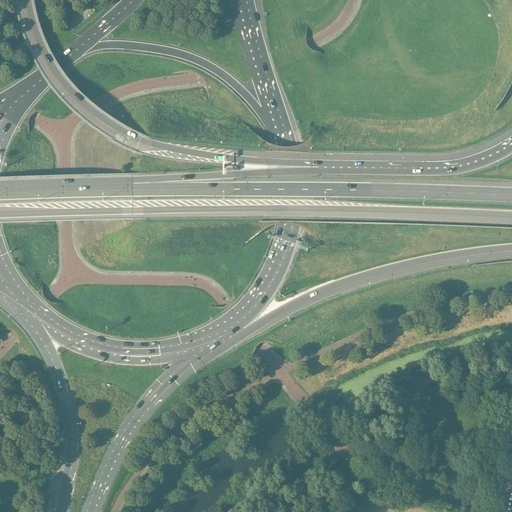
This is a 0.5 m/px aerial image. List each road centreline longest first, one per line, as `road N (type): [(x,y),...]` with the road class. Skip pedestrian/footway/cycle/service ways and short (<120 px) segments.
road 1 (motorway): [(0,212),(511,215)]
road 2 (motorway): [(511,196),(131,188)]
road 3 (motorway): [(322,169),(154,146),(112,128),(60,81),(27,0)]
road 4 (motorway): [(202,344),(378,271),(511,247)]
road 5 (primary): [(278,133),(236,84),(191,57),(104,44),(66,58)]
road 6 (primary): [(202,344),(242,315),(285,237),(291,191),(278,133)]
road 7 (secondary): [(14,301),(49,358),(67,412),(60,511)]
road 8 (secondary): [(87,511),(139,412),(202,344)]
road 9 (primary): [(14,301),(100,347),(135,352),(202,344)]
road 10 (motorway): [(511,146),(444,170),(322,169)]
road 11 (motorway): [(322,169),(131,188)]
road 12 (motorway): [(131,188),(0,192)]
